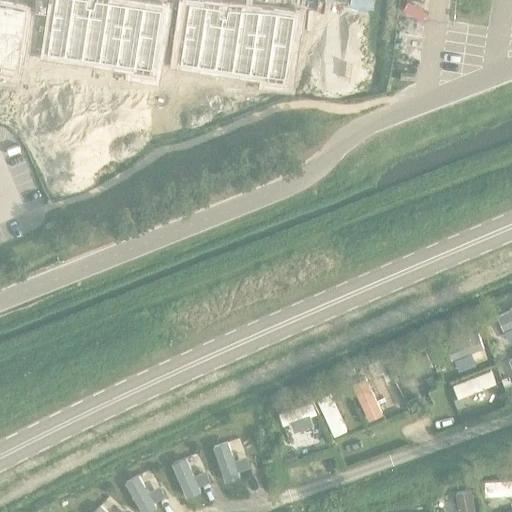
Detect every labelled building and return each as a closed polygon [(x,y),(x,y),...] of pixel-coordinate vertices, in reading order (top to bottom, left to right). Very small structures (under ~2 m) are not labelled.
[(56,0),(50,51),(68,53),(74,0),(56,0)] [(74,0),(68,53),(86,55),(92,0),(74,0)] [(92,0),(86,55),(104,58),(111,0),(92,0)] [(111,0),(104,58),(123,60),(129,0),(111,0)] [(135,0),(129,0),(123,60),(141,62),(148,2),(135,0)] [(192,0),(186,58),(204,60),(211,0),(192,0)] [(216,0),(211,0),(204,60),(222,62),(229,1),(216,0)] [(229,1),(222,62),(240,64),(248,4),(229,1)] [(148,2),(141,62),(159,64),(166,4),(148,2)] [(0,3),(0,64),(4,65),(11,5),(0,3)] [(248,4),(240,64),(258,66),(266,6),(248,4)] [(11,5),(4,65),(22,68),(29,7),(11,5)] [(266,6),(258,66),(277,68),(284,8),(266,6)] [(284,8),(277,68),(295,71),(302,10),(284,8)] [(511,317),(503,320),(508,335),(511,333),(511,317)] [(476,331),(442,346),(447,357),(481,342),(476,331)] [(435,341),(427,345),(431,355),(440,351),(435,341)] [(425,351),(394,366),(400,378),(431,364),(425,351)] [(485,369),(452,383),(457,394),(490,381),(485,369)] [(341,376),(333,381),(337,388),(345,384),(341,376)] [(364,376),(351,382),(367,417),(380,411),(364,376)] [(508,376),(501,379),(505,390),(511,387),(508,376)] [(326,392),(314,398),(331,429),(342,423),(326,392)] [(417,396),(407,401),(411,411),(422,406),(417,396)] [(311,399),(276,411),(281,423),(315,411),(311,399)] [(225,438),(210,444),(223,480),(238,474),(225,438)] [(294,451),(282,454),(284,462),(296,459),(294,451)] [(168,461),(181,495),(199,488),(186,454),(168,461)] [(324,456),(288,468),(293,483),(329,472),(324,456)] [(122,478),(139,511),(140,511),(154,505),(136,471),(122,478)] [(511,477),(482,479),(483,493),(496,492),(496,498),(509,497),(508,491),(511,491),(511,477)] [(473,511),(469,488),(453,491),(454,498),(450,499),(452,507),(456,506),(457,511),(473,511)] [(86,511),(110,511),(98,500),(86,511)]
